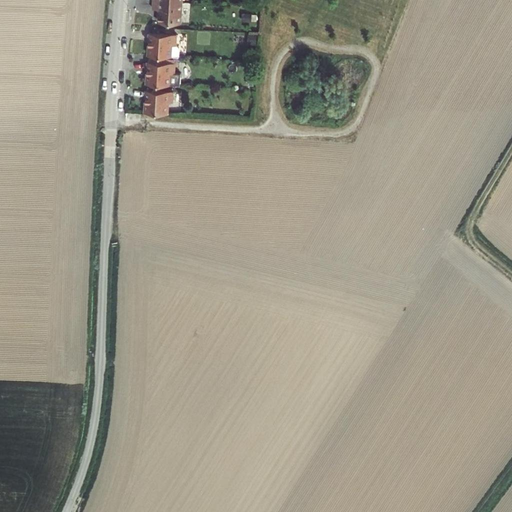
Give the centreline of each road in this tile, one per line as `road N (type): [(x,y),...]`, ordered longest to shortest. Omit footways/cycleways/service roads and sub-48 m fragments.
road 1 (tertiary): [(66,511),(98,392),(122,0)]
road 2 (track): [(511,147),(468,229),(474,246),(511,276)]
